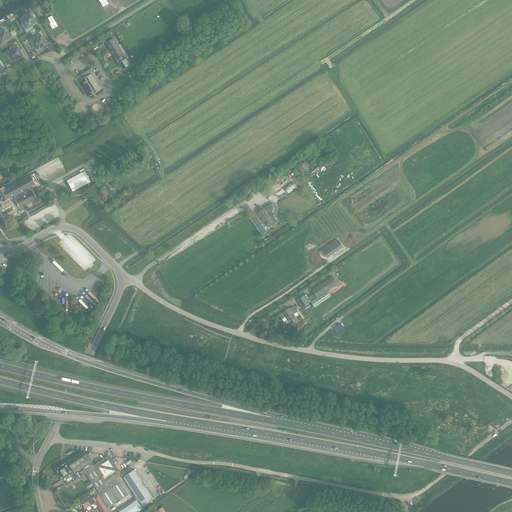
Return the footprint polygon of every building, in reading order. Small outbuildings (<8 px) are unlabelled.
[(38,17),(43,13),(38,6),(33,9),(38,17)] [(30,26),(35,23),(30,14),(27,15),(27,14),(22,16),(23,18),(21,19),(23,23),(22,24),(24,26),(23,27),(26,33),(32,29),(30,26)] [(52,16),(46,19),(52,29),(58,26),(52,16)] [(0,30),(0,47),(1,49),(7,45),(5,42),(10,39),(4,30),(2,31),(1,30),(0,30)] [(37,54),(43,50),(41,47),(47,44),(41,35),(39,36),(38,35),(34,38),(34,39),(32,40),(34,44),(33,45),(35,47),(34,48),(37,54)] [(114,39),(107,43),(111,49),(110,49),(121,69),(129,64),(114,39)] [(16,64),(20,62),(18,58),(23,55),(17,46),(15,48),(14,46),(10,49),(11,50),(8,52),(11,55),(10,56),(11,59),(10,60),(14,65),(16,64)] [(77,77),(74,79),(80,88),(81,87),(88,97),(103,88),(91,68),(86,72),(86,73),(84,74),(84,73),(78,76),(79,77),(78,78),(77,77)] [(72,97),(68,89),(61,78),(57,81),(63,92),(68,99),(72,97)] [(348,140),(346,145),(350,147),(352,145),(355,140),(349,137),(348,140)] [(342,138),(340,146),(345,147),(346,145),(348,140),(342,138)] [(355,140),(352,145),(355,148),(357,146),(361,142),(356,138),(355,140)] [(361,142),(357,146),(361,149),(362,149),(363,150),(367,149),(366,146),(368,144),(363,140),(361,142)] [(302,165),(305,169),(310,165),(307,161),(302,165)] [(293,169),(275,181),(281,189),(289,183),(292,187),(301,181),(293,169)] [(85,171),(67,181),(73,191),(90,182),(85,171)] [(0,197),(3,202),(14,196),(16,200),(32,191),(30,188),(35,184),(31,176),(5,190),(4,187),(0,189),(0,197)] [(103,201),(110,197),(109,195),(113,193),(105,181),(101,184),(100,185),(98,182),(92,186),(95,189),(96,189),(97,191),(96,191),(103,201)] [(19,207),(36,198),(32,191),(16,200),(19,207)] [(268,206),(257,214),(265,226),(267,225),(269,227),(277,222),(273,216),(274,215),(272,211),(268,206)] [(335,242),(329,246),(334,253),(338,250),(335,247),(337,245),(335,242)] [(306,294),(297,300),(303,308),(311,303),(314,307),(331,296),(327,291),(337,284),(332,277),(311,290),(314,294),(309,298),(306,294)] [(291,326),(298,321),(294,314),(297,312),(293,306),(290,309),(289,308),(279,315),(282,319),(285,317),(291,326)] [(343,327),(340,323),(333,329),(337,333),(343,327)] [(100,495),(109,508),(128,495),(117,478),(118,470),(109,456),(94,465),(86,453),(81,453),(67,462),(65,463),(56,469),(58,473),(57,473),(58,474),(59,477),(60,476),(63,480),(65,478),(66,479),(70,477),(69,475),(72,474),(72,473),(74,472),(77,470),(78,472),(81,477),(86,474),(91,481),(86,484),(89,488),(93,485),(100,495)] [(137,511),(151,503),(150,502),(154,499),(134,469),(124,476),(124,478),(134,494),(133,495),(136,499),(115,511),(137,511)] [(109,511),(99,495),(98,496),(97,495),(93,497),(92,495),(90,496),(88,494),(80,499),(86,508),(94,503),(94,502),(96,501),(102,511),(109,511)]
